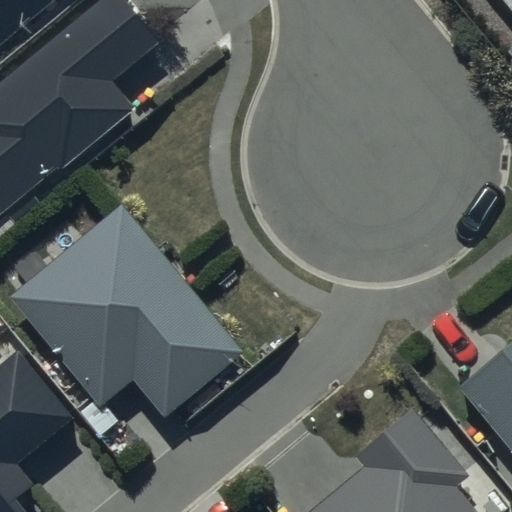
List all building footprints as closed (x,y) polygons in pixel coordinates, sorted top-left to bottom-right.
[(0,0),(0,40),(48,0),(0,0)] [(163,42),(128,0),(100,0),(0,83),(0,219),(136,106),(115,81),(163,42)] [(511,0),(501,0),(511,11),(511,0)] [(245,349),(120,202),(8,297),(100,405),(131,379),(164,417),(245,349)] [(511,344),(459,388),(511,450),(511,344)] [(0,511),(22,511),(25,511),(14,498),(33,483),(17,464),(76,417),(18,346),(0,360),(0,511)] [(467,478),(409,409),(355,455),(365,466),(310,511),(478,511),(458,487),(467,478)]
